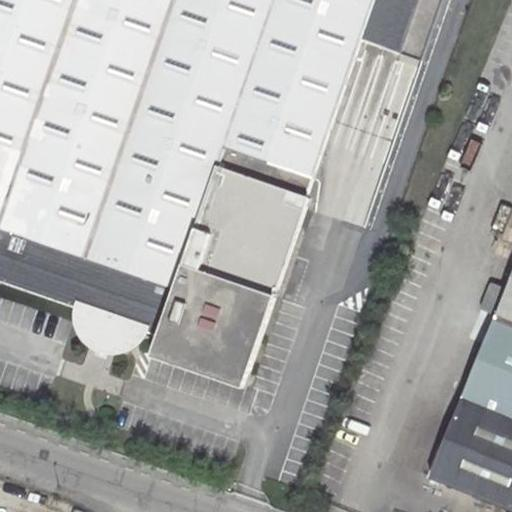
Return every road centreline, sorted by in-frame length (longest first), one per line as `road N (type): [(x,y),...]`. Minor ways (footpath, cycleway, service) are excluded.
road 1 (unknown): [(457,0),(329,334),(276,438)]
road 2 (unknown): [(370,511),(511,73)]
road 3 (unknown): [(0,342),(276,438)]
road 4 (unclassified): [(178,505),(0,443)]
